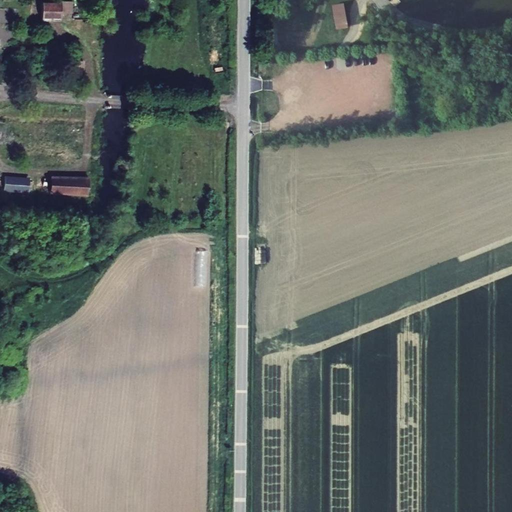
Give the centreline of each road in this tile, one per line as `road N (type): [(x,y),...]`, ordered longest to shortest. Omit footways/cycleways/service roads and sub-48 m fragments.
road 1 (tertiary): [(239,511),(244,0)]
road 2 (unknown): [(0,92),(243,110)]
